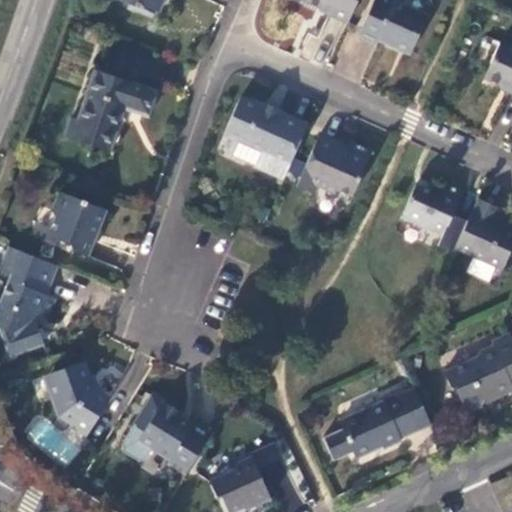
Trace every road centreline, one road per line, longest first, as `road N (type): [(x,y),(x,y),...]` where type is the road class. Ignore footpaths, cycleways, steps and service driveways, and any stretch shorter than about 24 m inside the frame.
road 1 (residential): [(511,168),(253,52),(220,65),(167,233),(171,326)]
road 2 (residential): [(368,511),(511,449)]
